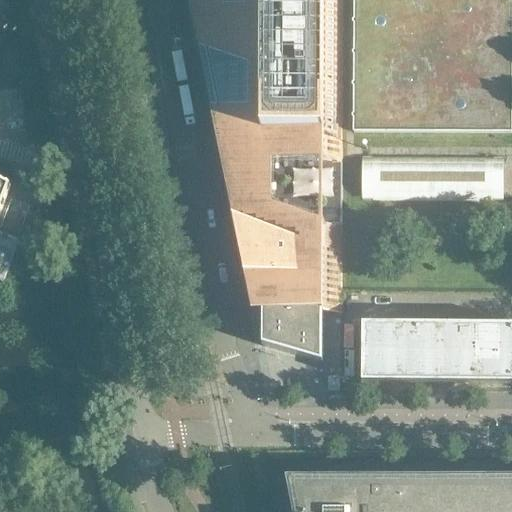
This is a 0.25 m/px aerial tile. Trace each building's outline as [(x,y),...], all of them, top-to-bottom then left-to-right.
[(341,313),(342,0),(189,0),(249,293),(263,293),(263,347),(323,364),(323,313),(341,313)] [(511,0),(354,0),(354,133),(511,134),(511,0)] [(493,202),(493,160),(493,158),(373,157),(373,202),(493,202)] [(0,214),(9,192),(11,186),(0,180),(0,281),(3,283),(20,240),(0,232),(0,214)] [(348,347),(357,347),(356,324),(347,324),(348,347)] [(511,385),(511,327),(363,326),(363,384),(511,385)] [(104,341),(88,344),(94,372),(110,369),(104,341)] [(340,392),(340,378),(328,378),(328,392),(340,392)] [(511,511),(511,479),(287,481),(293,511),(511,511)]
